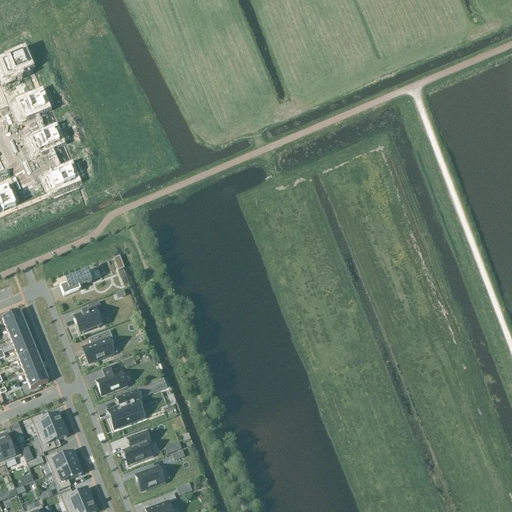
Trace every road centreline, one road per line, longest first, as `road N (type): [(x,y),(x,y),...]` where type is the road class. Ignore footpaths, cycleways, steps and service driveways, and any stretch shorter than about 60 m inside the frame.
road 1 (residential): [(129,511),(43,289),(26,296)]
road 2 (residential): [(64,392),(110,511)]
